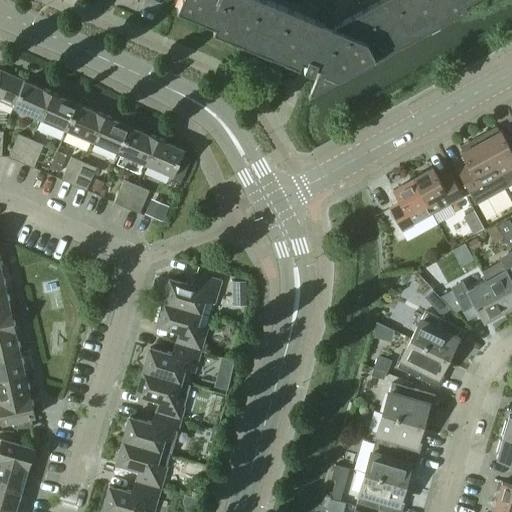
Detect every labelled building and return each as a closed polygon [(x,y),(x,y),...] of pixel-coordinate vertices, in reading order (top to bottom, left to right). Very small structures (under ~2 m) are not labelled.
[(179,0),(176,9),(215,25),(213,30),(286,61),(289,54),(298,57),(295,65),(298,66),(301,59),(306,60),(303,68),(313,72),(316,64),(320,66),(315,78),(316,78),(321,89),(377,59),(373,52),(382,47),(385,54),(403,45),(399,38),(408,33),(412,40),(429,30),(425,23),(434,19),(438,25),(455,16),(452,9),(461,4),(464,11),(467,9),(464,4),(471,0),(381,0),(331,27),(326,19),(321,22),(268,0),(179,0)] [(316,0),(316,2),(321,11),(333,4),(330,0),(316,0)] [(0,101),(13,107),(24,81),(0,70),(0,101)] [(13,107),(39,118),(51,92),(24,81),(13,107)] [(39,118),(66,130),(77,104),(51,92),(39,118)] [(66,130),(92,141),(103,115),(77,104),(66,130)] [(92,141),(119,152),(130,127),(103,115),(92,141)] [(119,152),(145,164),(156,138),(130,127),(119,152)] [(480,142),(505,187),(511,183),(511,140),(507,143),(500,131),(480,142)] [(8,157),(20,162),(30,139),(18,134),(8,157)] [(169,179),(179,184),(190,159),(181,155),(183,150),(156,138),(145,164),(171,175),(169,179)] [(20,162),(33,168),(43,145),(30,139),(20,162)] [(457,171),(475,204),(505,187),(480,142),(460,152),(467,165),(457,171)] [(61,180),(73,185),(83,162),(70,157),(61,180)] [(73,185),(86,190),(95,168),(83,162),(73,185)] [(412,179),(431,213),(451,202),(451,203),(462,197),(450,174),(439,180),(432,168),(412,179)] [(389,208),(401,231),(412,225),(411,224),(431,213),(412,179),(392,190),(399,202),(389,208)] [(113,202),(126,208),(136,185),(123,180),(113,202)] [(126,208),(138,213),(148,190),(136,185),(126,208)] [(486,280),(503,311),(506,310),(507,311),(511,308),(511,255),(500,261),(504,270),(486,280)] [(163,302),(199,313),(203,300),(213,303),(220,281),(195,274),(191,285),(169,279),(163,302)] [(477,311),(483,322),(488,320),(490,321),(501,315),(500,313),(503,311),(486,280),(467,290),(462,282),(451,288),(466,316),(477,311)] [(0,290),(0,312),(9,310),(5,289),(0,290)] [(174,343),(200,350),(206,328),(196,325),(199,313),(163,302),(156,325),(178,331),(174,343)] [(0,312),(0,334),(14,332),(9,310),(0,312)] [(425,311),(411,339),(445,356),(454,340),(460,343),(465,331),(425,311)] [(0,334),(0,356),(19,353),(14,332),(0,334)] [(397,367),(438,387),(444,376),(437,373),(445,356),(411,339),(397,367)] [(142,371),(179,382),(183,369),(193,372),(200,350),(174,343),(171,354),(149,348),(142,371)] [(0,356),(0,379),(24,374),(19,353),(0,356)] [(142,371),(136,394),(158,400),(154,412),(180,419),(186,397),(190,385),(179,382),(142,371)] [(0,379),(0,401),(29,395),(24,374),(0,379)] [(391,383),(382,413),(419,424),(425,406),(431,408),(435,396),(391,383)] [(29,395),(0,401),(0,423),(12,421),(14,428),(32,427),(30,417),(34,416),(29,395)] [(122,440),(159,451),(169,454),(180,419),(154,412),(151,423),(129,417),(122,440)] [(382,413),(374,443),(417,456),(421,443),(414,441),(419,424),(382,413)] [(502,438),(511,440),(511,416),(508,416),(507,421),(505,421),(501,433),(503,434),(502,438)] [(0,461),(26,469),(33,448),(0,437),(0,461)] [(511,440),(502,438),(501,440),(499,440),(495,453),(497,454),(496,459),(511,463),(511,440)] [(134,481),(159,488),(166,466),(155,463),(159,451),(122,440),(116,463),(137,469),(134,481)] [(374,443),(365,473),(402,483),(407,466),(414,468),(417,456),(374,443)] [(0,483),(20,490),(26,469),(0,461),(0,483)] [(356,503),(388,511),(400,511),(404,503),(397,501),(402,483),(365,473),(356,503)] [(102,509),(112,511),(141,511),(143,507),(153,510),(159,488),(134,481),(131,492),(109,486),(102,509)] [(511,484),(501,482),(495,504),(511,508),(511,484)] [(0,506),(14,510),(20,490),(0,483),(0,506)]
